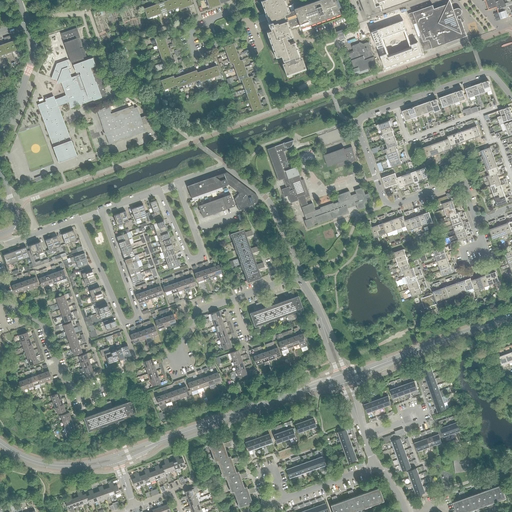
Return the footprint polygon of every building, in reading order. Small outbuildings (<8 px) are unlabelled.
[(166,12),(174,9),(170,0),(167,0),(166,1),(167,5),(165,6),(166,12)] [(179,7),(176,0),(170,0),(174,9),(179,7)] [(176,0),(179,7),(179,10),(185,8),(183,3),(185,2),(184,0),(176,0)] [(206,0),(209,8),(230,1),(229,0),(206,0)] [(288,12),(284,0),(260,0),(267,20),(268,20),(269,22),(267,23),(268,27),(269,26),(270,30),(265,31),(275,57),(280,55),(282,60),(283,60),(283,62),(281,63),(286,76),(305,69),(301,56),(299,57),(290,31),(300,27),(300,28),(301,28),(303,32),(311,29),(310,25),(340,14),(334,0),(318,0),(293,9),(294,10),(288,12)] [(360,0),(366,17),(412,0),(360,0)] [(453,10),(449,0),(447,4),(434,9),(433,5),(408,14),(412,25),(417,23),(423,42),(420,43),(423,52),(467,36),(460,19),(458,19),(457,16),(459,16),(460,15),(461,15),(461,14),(462,13),(462,12),(462,11),(461,10),(461,9),(460,9),(460,8),(459,8),(458,8),(457,8),(453,10)] [(511,0),(484,0),(485,1),(487,4),(486,4),(487,5),(488,9),(488,10),(489,10),(489,9),(496,7),(496,8),(496,7),(496,8),(498,12),(498,13),(500,19),(501,19),(508,16),(511,15),(511,0)] [(161,2),(160,1),(158,2),(162,13),(166,12),(165,6),(167,5),(166,1),(161,2)] [(155,3),(156,4),(153,5),(157,15),(162,13),(158,2),(155,3)] [(150,6),(150,5),(148,6),(152,17),(157,15),(153,5),(150,6)] [(147,19),(152,17),(148,6),(146,7),(143,8),(147,19)] [(256,16),(257,18),(259,23),(266,20),(263,14),(256,16)] [(403,20),(371,32),(385,68),(422,54),(421,52),(417,42),(411,44),(412,48),(388,57),(381,38),(406,29),(403,20)] [(86,56),(76,28),(61,34),(64,42),(63,43),(71,63),(83,59),(83,57),(86,56)] [(154,39),(156,44),(167,40),(166,38),(165,39),(164,35),(154,39)] [(12,52),(17,50),(19,55),(22,54),(19,46),(16,47),(13,40),(10,41),(10,40),(8,41),(12,52)] [(167,42),(167,40),(156,44),(158,49),(168,45),(167,42)] [(4,54),(12,52),(8,41),(6,42),(6,43),(3,44),(5,49),(2,49),(4,54)] [(367,42),(363,44),(362,45),(360,46),(360,44),(359,43),(352,46),(352,47),(353,51),(348,53),(349,58),(350,58),(354,69),(353,69),(356,76),(369,71),(368,69),(377,66),(368,43),(367,42)] [(224,47),(225,52),(230,50),(231,53),(236,51),(234,45),(235,45),(235,43),(234,43),(224,47)] [(169,48),(168,45),(158,49),(159,54),(170,50),(169,48)] [(171,52),(170,50),(159,54),(161,58),(171,55),(170,52),(171,52)] [(225,52),(228,59),(239,55),(238,53),(237,54),(236,51),(231,53),(230,50),(225,52)] [(172,58),(171,55),(161,58),(163,63),(174,59),(173,57),(172,58)] [(240,57),(239,55),(228,59),(230,64),(232,63),(240,60),(239,58),(240,57)] [(59,81),(60,81),(61,83),(66,96),(64,96),(62,97),(60,97),(54,100),(53,97),(46,100),(46,101),(37,105),(52,143),(59,162),(76,156),(58,106),(68,102),(70,108),(107,95),(103,85),(98,71),(98,70),(97,68),(96,66),(96,65),(93,58),(74,65),(75,68),(77,72),(79,71),(80,74),(70,78),(67,68),(70,67),(67,60),(56,64),(52,75),(52,77),(51,78),(58,81),(59,81)] [(174,61),(174,59),(163,63),(165,68),(175,65),(173,62),(174,61)] [(242,59),(240,60),(232,63),(234,68),(239,66),(240,69),(245,67),(243,62),(244,61),(243,59),(242,60),(242,59)] [(213,66),(211,66),(215,77),(220,75),(216,65),(213,66)] [(209,68),(206,69),(210,79),(215,77),(211,66),(209,67),(209,68)] [(234,68),(237,76),(248,72),(247,70),(246,70),(245,67),(240,69),(239,66),(234,68)] [(203,69),(201,70),(205,81),(210,79),(206,69),(204,70),(203,69)] [(193,70),(191,71),(195,82),(200,80),(197,72),(196,70),(193,71),(193,70)] [(201,82),(205,81),(201,70),(199,70),(200,71),(197,72),(200,80),(201,82)] [(187,85),(195,82),(191,71),(189,72),(186,73),(188,79),(185,80),(187,85)] [(248,74),(248,72),(237,76),(238,81),(241,80),(248,77),(247,74),(248,74)] [(180,75),(178,75),(182,86),(187,85),(185,80),(188,79),(186,73),(181,75),(180,75)] [(167,84),(169,88),(177,85),(174,78),(173,76),(173,75),(171,75),(171,76),(168,77),(170,83),(167,84)] [(178,88),(182,86),(178,75),(176,76),(177,77),(174,78),(177,85),(178,88)] [(241,80),(243,85),(253,81),(251,78),(252,78),(252,76),(251,76),(248,77),(241,80)] [(167,84),(170,83),(168,77),(162,79),(162,78),(160,79),(161,80),(160,80),(164,90),(169,88),(167,84)] [(488,80),(482,83),(486,92),(491,90),(488,80)] [(253,84),(253,81),(243,85),(244,89),(255,86),(254,84),(253,84)] [(482,83),(476,85),(480,94),(486,92),(482,83)] [(476,85),(471,87),(474,96),(480,94),(476,85)] [(256,87),(255,86),(244,89),(246,94),(251,92),(252,95),(257,94),(255,88),(256,87)] [(471,87),(465,89),(468,98),(474,96),(471,87)] [(462,90),(456,92),(460,101),(466,99),(462,90)] [(246,94),(249,102),(260,98),(259,96),(258,96),(257,94),(252,95),(251,92),(246,94)] [(456,92),(451,94),(454,103),(460,101),(456,92)] [(451,94),(445,96),(448,105),(454,103),(451,94)] [(445,96),(439,98),(443,107),(448,105),(445,96)] [(260,100),(260,98),(249,102),(250,107),(260,103),(259,100),(260,100)] [(436,99),(430,101),(434,111),(434,112),(440,110),(436,99)] [(430,101),(425,103),(428,113),(434,111),(430,101)] [(261,106),(260,103),(250,107),(252,112),(262,108),(263,107),(262,105),(261,106)] [(425,103),(419,105),(422,115),(428,113),(425,103)] [(419,105),(413,107),(417,117),(422,115),(419,105)] [(109,145),(146,131),(143,124),(148,122),(148,123),(149,123),(145,116),(144,116),(145,116),(141,117),(137,107),(134,108),(133,106),(127,108),(124,109),(110,114),(110,112),(111,111),(109,106),(97,110),(99,118),(99,119),(109,145)] [(413,107),(408,109),(411,119),(417,117),(413,107)] [(511,112),(509,107),(499,110),(501,116),(511,112)] [(408,109),(402,111),(405,121),(411,119),(408,109)] [(511,118),(511,116),(511,112),(501,116),(497,117),(498,120),(502,119),(503,122),(511,118)] [(380,129),(390,126),(390,123),(390,121),(389,121),(379,125),(380,129)] [(382,134),(393,130),(392,128),(392,129),(390,126),(380,129),(382,134)] [(476,126),(471,128),(475,138),(478,137),(478,138),(480,137),(480,136),(476,126)] [(466,129),(470,140),(472,140),(472,139),(475,138),(471,128),(466,129)] [(462,131),(465,141),(468,140),(468,141),(470,140),(466,129),(462,131)] [(384,139),(394,135),(393,133),(394,132),(393,130),(382,134),(384,139)] [(457,133),(461,144),(463,143),(462,142),(465,141),(462,131),(457,133)] [(452,135),(456,145),(458,144),(459,144),(461,144),(457,133),(452,135)] [(394,135),(384,139),(386,144),(397,140),(396,138),(395,138),(394,135)] [(447,136),(448,139),(451,147),(453,147),(453,146),(456,145),(452,135),(447,136)] [(270,148),(267,149),(278,180),(278,181),(283,179),(286,188),(281,189),(284,197),(288,196),(290,203),(298,200),(305,198),(310,196),(303,179),(300,180),(295,168),(289,170),(283,152),(296,147),(290,149),(289,147),(290,147),(291,146),(292,145),(292,144),(293,139),(292,139),(292,140),(270,148)] [(448,139),(443,141),(445,146),(442,147),(444,152),(450,150),(452,150),(451,149),(452,149),(451,147),(448,139)] [(395,146),(398,145),(396,142),(397,142),(397,140),(386,144),(387,149),(395,146)] [(443,141),(435,143),(439,154),(441,153),(444,152),(442,147),(445,146),(443,141)] [(435,143),(431,145),(432,150),(430,151),(431,156),(437,154),(437,155),(439,154),(435,143)] [(427,158),(427,159),(429,158),(429,157),(431,156),(430,151),(432,150),(431,145),(423,148),(426,158),(427,158)] [(387,154),(398,151),(397,149),(396,149),(395,146),(387,149),(385,149),(387,154)] [(338,167),(353,162),(356,160),(352,147),(344,149),(344,148),(323,155),(328,167),(330,166),(337,163),(338,167)] [(482,156),(492,152),(490,148),(480,151),(479,152),(480,154),(481,153),(482,156)] [(395,160),(400,158),(398,153),(398,151),(387,154),(388,159),(394,157),(395,160)] [(492,152),(482,156),(483,159),(482,159),(483,161),(494,157),(492,152)] [(401,161),(400,158),(395,160),(394,157),(388,159),(391,167),(401,164),(401,163),(402,163),(402,161),(401,161)] [(494,157),(483,161),(483,163),(484,163),(485,165),(495,162),(494,157)] [(495,162),(485,165),(486,169),(486,171),(497,167),(495,162)] [(497,167),(486,171),(487,173),(488,173),(489,175),(496,173),(497,173),(499,172),(497,167)] [(425,168),(420,169),(424,179),(427,178),(427,179),(429,179),(429,178),(425,168)] [(420,169),(416,171),(420,182),(421,181),(421,180),(424,179),(420,169)] [(416,171),(411,173),(414,183),(417,182),(417,183),(420,182),(416,171)] [(395,173),(390,175),(391,180),(389,181),(391,186),(396,184),(396,185),(398,184),(398,183),(396,178),(395,173)] [(411,173),(406,174),(410,185),(412,185),(411,184),(414,183),(411,173)] [(489,175),(486,176),(488,179),(487,180),(487,181),(498,177),(497,173),(496,173),(489,175)] [(187,186),(192,200),(216,191),(215,189),(228,185),(239,193),(234,199),(238,210),(254,205),(255,204),(256,203),(257,203),(257,202),(257,201),(258,201),(258,200),(258,199),(258,198),(258,197),(257,197),(257,196),(256,195),(255,194),(254,194),(253,193),(252,193),(251,193),(250,193),(249,190),(232,176),(231,176),(230,175),(229,175),(228,174),(227,174),(226,174),(225,174),(224,174),(222,174),(221,174),(220,174),(218,175),(217,175),(214,176),(215,177),(212,178),(211,177),(187,186)] [(406,174),(401,176),(405,186),(407,185),(408,186),(410,185),(406,174)] [(391,180),(390,175),(382,178),(385,188),(386,188),(386,189),(388,188),(388,187),(391,186),(389,181),(391,180)] [(401,176),(396,178),(398,183),(398,184),(400,188),(400,189),(402,188),(402,187),(405,186),(401,176)] [(498,177),(487,181),(488,183),(489,183),(490,186),(495,184),(496,187),(501,185),(498,177)] [(491,192),(492,194),(503,190),(501,185),(496,187),(495,184),(490,186),(492,192),(491,192)] [(357,210),(365,207),(364,204),(371,201),(368,193),(365,195),(362,187),(354,190),(356,194),(350,196),(349,191),(336,196),(338,202),(333,204),(333,203),(320,208),(320,209),(315,210),(312,203),(308,205),(305,198),(298,200),(306,220),(304,220),(307,228),(349,213),(347,209),(356,205),(357,210)] [(505,197),(503,190),(492,194),(493,196),(494,198),(499,196),(500,199),(505,197)] [(456,197),(454,191),(446,194),(447,196),(448,200),(456,197)] [(213,214),(217,212),(234,206),(230,194),(198,206),(203,217),(213,214)] [(496,206),(497,206),(507,203),(505,197),(500,199),(499,196),(494,198),(496,204),(496,206)] [(156,200),(150,202),(153,213),(159,210),(156,200)] [(452,200),(449,201),(446,203),(443,204),(442,204),(444,209),(449,207),(450,210),(455,208),(453,203),(454,202),(453,200),(452,201),(452,200)] [(146,213),(143,205),(137,207),(141,219),(147,217),(149,222),(152,220),(149,212),(146,213)] [(137,207),(131,209),(135,221),(141,219),(137,207)] [(446,217),(449,216),(456,213),(457,213),(456,210),(456,211),(455,208),(450,210),(449,207),(444,209),(446,217)] [(125,211),(119,213),(123,223),(129,221),(125,211)] [(425,212),(423,213),(427,224),(432,222),(429,212),(426,213),(425,212)] [(450,221),(460,217),(459,214),(460,214),(459,212),(459,213),(458,212),(457,213),(456,213),(449,216),(450,221)] [(118,228),(124,226),(123,223),(119,213),(113,215),(118,228)] [(419,215),(422,225),(427,224),(423,213),(421,214),(419,215)] [(400,217),(398,218),(401,228),(406,226),(404,220),(403,216),(402,216),(402,215),(400,216),(400,217)] [(414,216),(417,227),(422,225),(419,215),(416,216),(414,216)] [(412,218),(409,219),(413,229),(417,227),(414,216),(411,217),(412,218)] [(450,221),(452,225),(463,222),(462,220),(461,220),(460,217),(450,221)] [(392,231),(396,229),(393,218),(390,219),(391,220),(388,221),(392,231)] [(394,218),(393,218),(396,229),(401,228),(398,218),(395,219),(394,218)] [(406,219),(404,220),(406,226),(408,231),(413,229),(409,219),(406,220),(406,219)] [(153,224),(155,229),(165,226),(163,220),(153,224)] [(385,221),(383,222),(387,233),(392,231),(388,221),(385,222),(385,221)] [(381,224),(378,225),(380,230),(377,231),(379,236),(387,233),(383,222),(381,223),(381,224)] [(452,225),(454,230),(464,227),(463,224),(464,224),(463,222),(452,225)] [(507,234),(511,233),(508,222),(506,223),(503,224),(507,234)] [(502,236),(507,234),(503,224),(501,225),(500,225),(498,225),(502,236)] [(374,237),(379,236),(377,231),(380,230),(378,225),(373,227),(372,226),(370,227),(371,227),(370,228),(374,237)] [(497,227),(494,228),(497,238),(502,236),(498,225),(496,226),(497,227)] [(157,235),(167,231),(165,226),(155,229),(157,235)] [(454,230),(455,235),(466,231),(466,229),(465,230),(464,227),(454,230)] [(489,230),(492,240),(497,238),(494,228),(490,229),(490,228),(489,229),(489,230)] [(118,242),(128,239),(126,233),(129,232),(128,229),(122,231),(123,234),(116,237),(118,242)] [(244,229),(230,234),(236,250),(249,245),(246,237),(253,235),(251,230),(245,232),(244,229)] [(71,242),(77,240),(73,230),(67,232),(71,242)] [(157,235),(159,241),(169,237),(167,231),(157,235)] [(467,233),(466,231),(455,235),(457,240),(467,236),(466,233),(467,233)] [(65,244),(71,242),(67,232),(61,234),(65,244)] [(54,248),(60,246),(56,236),(51,238),(54,248)] [(161,246),(171,243),(169,237),(159,241),(161,246)] [(54,248),(51,238),(45,240),(48,250),(54,248)] [(120,248),(130,244),(128,239),(118,242),(120,248)] [(38,254),(44,252),(40,242),(34,244),(38,254)] [(161,246),(163,252),(173,248),(171,243),(161,246)] [(38,254),(34,244),(28,246),(32,256),(38,254)] [(120,248),(122,254),(132,250),(130,244),(120,248)] [(252,253),(258,251),(257,246),(250,248),(249,245),(236,250),(241,266),(255,261),(252,253)] [(26,247),(20,249),(24,259),(29,257),(26,247)] [(165,258),(175,254),(173,248),(163,252),(165,258)] [(435,257),(445,253),(444,250),(445,250),(444,248),(443,248),(433,251),(435,257)] [(20,249),(14,251),(18,261),(24,259),(20,249)] [(403,249),(394,253),(395,258),(405,254),(404,252),(405,251),(405,249),(404,250),(403,249)] [(134,256),(132,250),(122,254),(124,259),(134,256)] [(14,251),(8,253),(12,263),(18,261),(14,251)] [(6,265),(12,263),(8,253),(3,255),(6,265)] [(72,264),(76,262),(86,258),(84,253),(69,258),(72,264)] [(437,261),(448,257),(447,255),(446,256),(445,253),(435,257),(437,261)] [(165,258),(167,264),(177,260),(175,254),(165,258)] [(395,258),(397,263),(408,259),(407,257),(406,257),(405,254),(395,258)] [(124,259),(126,265),(136,261),(134,256),(124,259)] [(437,261),(439,266),(449,263),(448,260),(448,259),(448,257),(437,261)] [(88,264),(86,258),(76,262),(78,268),(88,264)] [(397,263),(399,268),(409,264),(408,261),(409,261),(408,259),(397,263)] [(169,269),(179,266),(177,260),(167,264),(169,269)] [(128,271),(138,267),(136,261),(126,265),(128,271)] [(247,283),(261,278),(258,269),(264,267),(263,262),(256,265),(255,261),(241,266),(247,283)] [(439,266),(440,271),(451,267),(450,265),(449,263),(439,266)] [(409,264),(399,268),(401,273),(403,272),(411,269),(411,267),(410,267),(409,264)] [(218,265),(212,267),(215,275),(221,273),(218,265)] [(128,271),(130,277),(141,273),(138,267),(128,271)] [(212,267),(206,269),(210,278),(215,275),(212,267)] [(452,269),(451,267),(440,271),(442,276),(452,272),(451,269),(452,269)] [(413,268),(411,269),(403,272),(405,276),(410,275),(411,278),(416,276),(414,270),(414,268),(413,268)] [(206,269),(200,271),(203,280),(210,278),(206,269)] [(63,270),(57,272),(60,280),(61,283),(67,280),(66,278),(63,270)] [(92,270),(81,273),(83,279),(94,276),(92,270)] [(197,282),(203,280),(200,271),(194,273),(197,282)] [(57,272),(51,274),(54,282),(60,280),(57,272)] [(492,272),(490,273),(494,284),(499,282),(495,272),(492,273),(492,272)] [(132,282),(143,279),(141,273),(130,277),(132,282)] [(489,285),(494,284),(490,273),(488,274),(485,275),(489,285)] [(51,274),(45,276),(48,285),(54,282),(51,274)] [(407,284),(418,280),(417,278),(417,279),(416,276),(411,278),(410,275),(405,276),(407,284)] [(480,276),(484,287),(489,285),(485,275),(483,276),(482,276),(480,276)] [(42,287),(48,285),(45,276),(39,278),(42,287)] [(94,276),(83,279),(85,285),(96,281),(94,276)] [(476,279),(479,289),(484,287),(480,276),(478,277),(479,278),(476,279)] [(36,277),(30,279),(33,287),(39,285),(36,277)] [(187,279),(190,287),(196,285),(193,277),(187,279)] [(464,286),(466,291),(473,288),(474,288),(471,280),(470,278),(470,277),(468,278),(468,279),(465,280),(467,285),(464,286)] [(27,289),(33,287),(30,279),(24,281),(27,289)] [(187,279),(181,281),(184,289),(185,292),(191,290),(190,287),(187,279)] [(474,288),(473,288),(474,291),(479,289),(476,279),(473,280),(473,279),(471,280),(474,288)] [(407,284),(409,289),(414,287),(415,290),(420,288),(418,283),(419,282),(418,280),(407,284)] [(457,282),(461,293),(466,291),(464,286),(467,285),(465,280),(460,282),(459,281),(457,282)] [(24,281),(18,283),(21,292),(27,289),(24,281)] [(181,281),(175,283),(178,292),(184,289),(181,281)] [(452,290),(454,295),(461,293),(457,282),(455,283),(456,283),(453,284),(454,289),(452,290)] [(15,294),(21,292),(18,283),(11,285),(15,294)] [(175,283),(169,285),(172,294),(178,292),(175,283)] [(445,286),(449,297),(454,295),(452,290),(454,289),(453,284),(447,286),(445,286)] [(169,285),(163,287),(163,289),(166,296),(172,294),(169,285)] [(160,286),(153,288),(156,297),(163,294),(160,286)] [(443,288),(440,289),(442,294),(440,295),(441,300),(449,297),(445,286),(443,287),(443,288)] [(89,290),(91,296),(101,293),(99,287),(89,290)] [(412,297),(416,295),(422,293),(423,293),(422,291),(421,291),(420,288),(415,290),(414,287),(409,289),(412,297)] [(153,288),(147,290),(150,299),(156,297),(153,288)] [(436,302),(441,300),(440,295),(442,294),(440,289),(434,291),(434,290),(433,291),(433,292),(432,292),(433,293),(436,302)] [(147,290),(142,292),(145,301),(150,299),(147,290)] [(290,298),(287,299),(282,301),(287,315),(303,309),(298,295),(295,297),(292,290),(288,292),(290,298)] [(145,301),(142,292),(136,294),(139,303),(145,301)] [(103,298),(101,293),(91,296),(89,297),(91,303),(103,298)] [(431,295),(426,297),(428,301),(430,301),(432,306),(437,304),(436,302),(433,293),(431,294),(431,295)] [(58,304),(66,301),(64,295),(55,298),(58,304)] [(270,321),(287,315),(282,301),(279,302),(276,296),(272,298),(274,304),(265,307),(270,321)] [(424,309),(432,306),(430,301),(428,301),(426,297),(423,298),(423,297),(421,298),(421,299),(422,303),(424,309)] [(66,301),(58,304),(60,310),(68,307),(66,301)] [(249,313),(254,327),(270,321),(265,307),(262,308),(260,302),(255,304),(258,310),(249,313)] [(96,307),(99,313),(109,310),(107,304),(96,307)] [(68,307),(60,310),(62,316),(70,313),(68,307)] [(111,315),(109,310),(99,313),(101,319),(111,315)] [(210,314),(212,320),(221,317),(219,311),(210,314)] [(73,319),(70,313),(62,316),(64,322),(73,319)] [(173,314),(167,316),(170,325),(176,323),(173,314)] [(167,316),(161,318),(164,327),(170,325),(167,316)] [(212,320),(214,326),(223,323),(221,317),(212,320)] [(158,329),(164,327),(161,318),(155,321),(158,329)] [(106,330),(117,327),(115,321),(108,323),(107,320),(103,321),(106,330)] [(65,331),(73,328),(71,322),(63,325),(65,331)] [(214,326),(217,332),(225,329),(223,323),(214,326)] [(154,326),(148,328),(151,337),(157,335),(154,326)] [(75,334),(73,328),(65,331),(67,337),(75,334)] [(148,328),(142,330),(145,339),(146,342),(152,340),(151,337),(148,328)] [(217,332),(219,338),(227,335),(225,329),(217,332)] [(139,341),(145,339),(142,330),(136,333),(139,341)] [(27,332),(19,335),(21,341),(29,338),(27,332)] [(136,333),(130,335),(133,343),(139,341),(136,333)] [(302,333),(296,336),(299,344),(305,342),(302,333)] [(75,334),(67,337),(69,343),(78,340),(75,334)] [(219,338),(221,344),(230,341),(227,335),(219,338)] [(293,346),(299,344),(296,336),(290,338),(293,346)] [(29,338),(21,341),(23,347),(31,344),(29,338)] [(290,338),(284,340),(287,348),(293,346),(290,338)] [(78,340),(69,343),(71,349),(80,346),(78,340)] [(278,342),(281,350),(282,355),(288,353),(287,348),(284,340),(278,342)] [(232,347),(230,341),(221,344),(223,350),(232,347)] [(31,344),(23,347),(25,353),(34,350),(31,344)] [(121,347),(122,347),(121,345),(115,347),(116,349),(119,360),(125,358),(121,347)] [(121,347),(125,358),(131,355),(127,345),(122,347),(121,347)] [(80,346),(71,349),(73,355),(82,352),(80,346)] [(110,351),(109,347),(100,350),(102,357),(105,356),(108,364),(114,362),(110,351)] [(277,348),(271,350),(274,358),(280,356),(277,348)] [(116,349),(110,351),(114,362),(119,360),(116,349)] [(25,353),(27,359),(36,356),(34,350),(25,353)] [(230,353),(232,359),(240,356),(238,350),(230,353)] [(271,350),(265,352),(268,360),(274,358),(271,350)] [(265,352),(259,354),(262,363),(268,360),(265,352)] [(87,353),(78,356),(80,363),(89,359),(87,353)] [(256,365),(262,363),(259,354),(253,356),(256,365)] [(508,363),(505,355),(498,357),(502,365),(508,363)] [(38,362),(36,356),(27,359),(29,365),(38,362)] [(232,359),(234,365),(242,362),(240,356),(232,359)] [(89,359),(80,363),(82,369),(91,365),(89,359)] [(145,368),(154,365),(152,359),(143,362),(145,368)] [(234,365),(236,371),(245,368),(242,362),(234,365)] [(93,371),(91,365),(82,369),(85,374),(93,371)] [(147,374),(156,371),(154,365),(145,368),(147,374)] [(422,370),(425,376),(433,373),(431,367),(422,370)] [(247,374),(245,368),(236,371),(238,377),(247,374)] [(42,373),(45,382),(51,379),(48,371),(42,373)] [(93,371),(85,374),(87,381),(95,377),(93,371)] [(147,374),(150,380),(158,376),(156,371),(147,374)] [(217,372),(211,374),(214,383),(220,381),(217,372)] [(42,373),(37,375),(40,384),(45,382),(42,373)] [(425,376),(427,382),(435,379),(433,373),(425,376)] [(214,383),(211,374),(206,377),(209,385),(210,389),(216,387),(214,383)] [(31,377),(34,386),(40,384),(37,375),(31,377)] [(160,383),(158,376),(150,380),(152,386),(160,383)] [(25,379),(28,388),(34,386),(31,377),(25,379)] [(200,379),(203,387),(209,385),(206,377),(200,379)] [(19,381),(22,390),(28,388),(25,379),(19,381)] [(194,381),(197,389),(203,387),(200,379),(194,381)] [(437,385),(435,379),(427,382),(429,388),(437,385)] [(191,391),(197,389),(194,381),(188,383),(191,391)] [(408,384),(411,392),(417,390),(414,381),(408,384)] [(402,386),(405,394),(411,392),(408,384),(402,386)] [(429,388),(431,394),(439,391),(437,385),(429,388)] [(186,386),(180,388),(183,397),(189,395),(186,386)] [(402,386),(396,388),(399,396),(405,394),(402,386)] [(174,390),(177,399),(183,397),(180,388),(174,390)] [(393,398),(399,396),(396,388),(390,390),(393,398)] [(174,390),(168,393),(171,401),(177,399),(174,390)] [(431,394),(433,400),(442,397),(439,391),(431,394)] [(50,396),(53,402),(61,399),(59,393),(50,396)] [(165,403),(171,401),(168,393),(162,395),(165,403)] [(124,403),(115,406),(120,419),(136,414),(132,400),(128,401),(126,395),(121,397),(124,403)] [(162,395),(156,397),(160,409),(166,407),(165,403),(162,395)] [(388,396),(382,398),(385,407),(391,405),(388,396)] [(444,403),(442,397),(433,400),(435,406),(444,403)] [(379,409),(385,407),(382,398),(376,400),(379,409)] [(61,399),(53,402),(55,408),(63,405),(61,399)] [(376,400),(370,402),(373,411),(379,409),(376,400)] [(99,412),(104,425),(120,419),(115,406),(112,407),(110,401),(105,402),(107,409),(99,412)] [(367,413),(373,411),(370,402),(364,405),(367,413)] [(446,409),(444,403),(435,406),(437,412),(446,409)] [(65,411),(63,405),(55,408),(57,414),(65,411)] [(91,415),(83,418),(88,431),(104,425),(99,412),(96,413),(94,406),(89,408),(91,415)] [(60,415),(63,421),(71,418),(69,412),(60,415)] [(170,417),(168,412),(162,414),(162,412),(158,413),(161,421),(170,417)] [(63,421),(65,427),(73,424),(71,418),(63,421)] [(307,420),(310,428),(316,426),(313,418),(307,420)] [(301,422),(304,431),(310,428),(307,420),(301,422)] [(298,433),(304,431),(301,422),(295,424),(298,433)] [(453,424),(456,432),(462,430),(459,422),(453,424)] [(73,424),(65,427),(67,433),(75,430),(73,424)] [(447,426),(450,435),(456,432),(453,424),(447,426)] [(443,437),(450,435),(447,426),(440,428),(443,437)] [(292,428),(286,430),(289,439),(295,436),(292,428)] [(337,432),(339,438),(347,435),(345,429),(337,432)] [(283,441),(289,439),(286,430),(280,432),(283,441)] [(277,443),(283,441),(280,432),(274,435),(277,443)] [(269,434),(263,436),(266,444),(272,442),(269,434)] [(339,438),(341,444),(349,441),(347,435),(339,438)] [(438,435),(432,437),(435,445),(441,443),(438,435)] [(260,446),(266,444),(263,436),(257,438),(260,446)] [(430,447),(435,445),(432,437),(427,439),(430,447)] [(254,449),(260,446),(257,438),(251,440),(254,449)] [(394,447),(402,444),(400,438),(397,439),(393,441),(392,441),(394,447)] [(427,439),(421,441),(424,449),(430,447),(427,439)] [(214,462),(217,461),(228,457),(225,449),(231,446),(229,441),(223,444),(222,440),(208,445),(214,462)] [(248,451),(254,449),(251,440),(245,442),(248,451)] [(352,447),(349,441),(341,444),(343,450),(352,447)] [(418,451),(424,449),(421,441),(415,443),(418,451)] [(394,447),(396,453),(404,450),(402,444),(394,447)] [(343,450),(345,456),(354,453),(352,447),(343,450)] [(396,453),(398,459),(406,456),(404,450),(396,453)] [(345,456),(347,462),(356,459),(354,453),(345,456)] [(178,455),(176,456),(180,468),(185,466),(182,458),(179,459),(178,455)] [(175,461),(172,462),(175,470),(180,468),(176,456),(173,457),(175,461)] [(222,477),(225,476),(236,472),(233,464),(239,462),(238,457),(231,459),(230,456),(228,457),(217,461),(222,477)] [(398,459),(400,465),(408,462),(406,456),(398,459)] [(322,457),(315,459),(319,467),(325,465),(322,457)] [(168,459),(165,460),(170,472),(175,470),(172,462),(169,463),(168,459)] [(315,459),(310,461),(313,469),(319,467),(315,459)] [(165,474),(170,472),(165,460),(163,461),(165,464),(161,466),(162,468),(165,474)] [(310,461),(304,463),(307,471),(313,469),(310,461)] [(411,468),(408,462),(400,465),(402,471),(411,468)] [(301,474),(307,471),(304,463),(298,465),(301,474)] [(156,466),(161,478),(166,476),(165,474),(162,468),(159,469),(158,465),(156,466)] [(301,474),(298,465),(292,467),(295,476),(301,474)] [(155,470),(152,472),(155,480),(161,478),(156,466),(154,467),(155,470)] [(295,476),(292,467),(286,469),(289,478),(295,476)] [(408,471),(410,478),(418,475),(416,468),(408,471)] [(150,482),(155,480),(152,472),(149,473),(148,469),(146,470),(150,482)] [(145,474),(142,475),(145,484),(150,482),(146,470),(144,470),(145,474)] [(231,492),(233,491),(244,487),(241,479),(247,477),(246,472),(239,474),(238,471),(236,472),(225,476),(231,492)] [(135,488),(140,486),(136,473),(134,474),(135,478),(132,479),(135,488)] [(140,486),(145,484),(142,475),(139,476),(138,473),(136,473),(140,486)] [(421,480),(418,475),(410,478),(412,483),(421,480)] [(506,498),(501,484),(498,485),(496,479),(491,481),(493,487),(487,489),(492,503),(506,498)] [(179,480),(170,483),(172,489),(181,486),(179,480)] [(414,489),(423,486),(421,480),(412,483),(414,489)] [(112,482),(110,483),(115,495),(120,493),(119,490),(117,485),(114,486),(112,482)] [(109,487),(106,489),(110,497),(115,495),(110,483),(108,484),(109,487)] [(365,492),(362,493),(367,507),(383,501),(378,487),(370,490),(368,484),(363,486),(365,492)] [(182,498),(182,499),(195,494),(198,492),(196,485),(190,488),(191,489),(185,492),(186,496),(182,498)] [(476,508),(492,503),(487,489),(482,491),(480,485),(475,487),(477,493),(471,495),(476,508)] [(102,486),(100,487),(105,499),(110,497),(106,489),(103,490),(102,486)] [(246,486),(244,487),(233,491),(239,507),(252,502),(249,494),(255,492),(254,487),(247,490),(246,486)] [(423,486),(414,489),(416,495),(425,492),(423,486)] [(99,491),(96,492),(99,501),(105,499),(100,487),(98,487),(99,491)] [(94,503),(90,490),(88,491),(89,495),(86,496),(88,502),(89,505),(94,503)] [(94,503),(99,501),(96,492),(93,493),(92,490),(90,490),(94,503)] [(349,498),(346,499),(350,511),(352,511),(367,507),(362,493),(354,496),(352,490),(347,492),(349,498)] [(81,491),(79,492),(83,504),(88,502),(86,496),(85,494),(82,495),(81,491)] [(452,502),(456,511),(466,511),(476,508),(471,495),(466,497),(464,491),(459,492),(461,499),(452,502)] [(78,497),(75,498),(78,506),(83,504),(79,492),(77,493),(78,497)] [(197,499),(195,494),(182,499),(182,500),(187,498),(189,502),(197,499)] [(71,495),(69,496),(73,508),(78,506),(75,498),(72,499),(71,495)] [(68,510),(73,508),(69,496),(66,497),(68,500),(65,501),(68,510)] [(332,511),(350,511),(346,499),(338,502),(336,496),(331,497),(333,504),(330,505),(332,511)] [(199,504),(197,499),(189,502),(190,506),(185,508),(186,509),(199,504)] [(161,501),(160,501),(164,511),(170,511),(167,504),(163,506),(161,501)] [(325,503),(319,505),(321,511),(326,511),(328,511),(325,503)]
